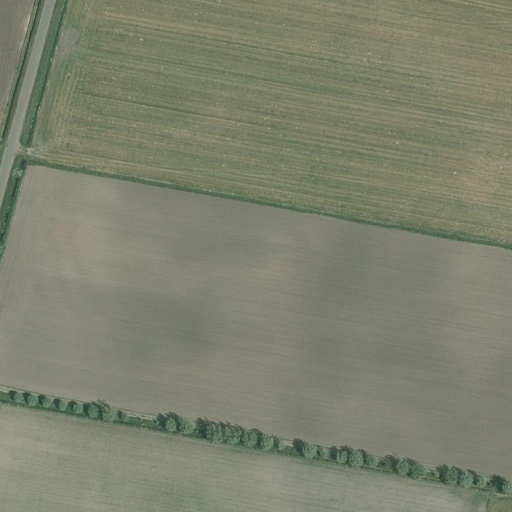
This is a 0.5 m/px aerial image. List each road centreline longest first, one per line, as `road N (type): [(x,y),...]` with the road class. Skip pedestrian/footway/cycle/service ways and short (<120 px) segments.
road 1 (unclassified): [(511,487),(0,396)]
road 2 (unclassified): [(0,203),(54,0)]
